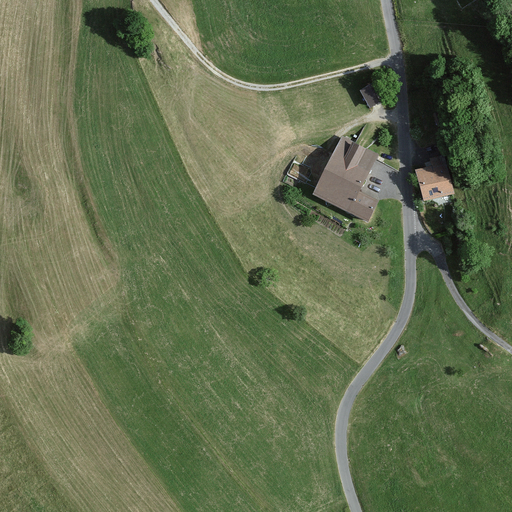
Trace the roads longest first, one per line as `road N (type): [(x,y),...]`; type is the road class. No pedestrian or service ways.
road 1 (track): [(403,115),(357,122),(310,143),(289,136),(167,46),(140,0)]
road 2 (unclassified): [(355,511),(340,425),(405,313),(413,227)]
road 3 (unclassified): [(413,227),(386,0)]
road 4 (unclassified): [(413,227),(460,302),(511,350)]
